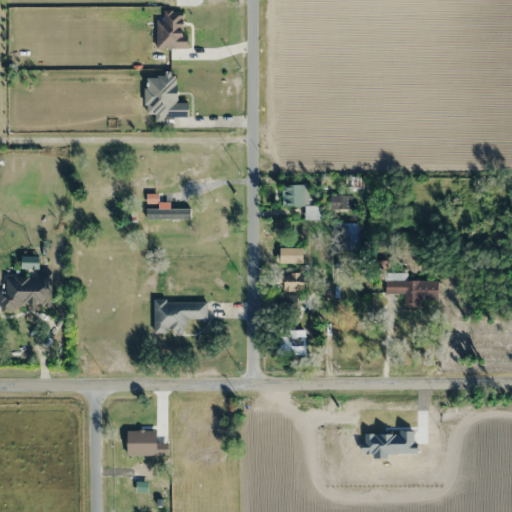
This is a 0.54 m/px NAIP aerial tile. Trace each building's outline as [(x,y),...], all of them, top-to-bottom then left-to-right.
[(307,206),(307,184),(282,184),(282,206),(305,206),(305,219),(319,219),(319,206),(307,206)] [(330,210),(352,210),(352,195),(330,195),(330,210)] [(146,209),(146,220),(190,220),(190,209),(146,209)] [(359,222),(332,222),(332,249),(359,249),(359,222)] [(279,263),(302,263),(302,248),(279,248),(279,263)] [(51,274),(5,274),(5,292),(0,291),(0,298),(0,307),(52,307),(51,274)] [(274,290),(303,290),(303,274),(274,274),(274,290)] [(437,280),(385,279),(384,294),(404,294),(404,305),(422,306),(422,299),(437,300),(437,280)] [(297,296),(275,296),(275,311),(297,311),(297,296)] [(153,333),(186,333),(186,319),(206,319),(206,301),(153,301),(153,333)] [(304,330),(277,330),(276,354),(304,354),(304,330)]
